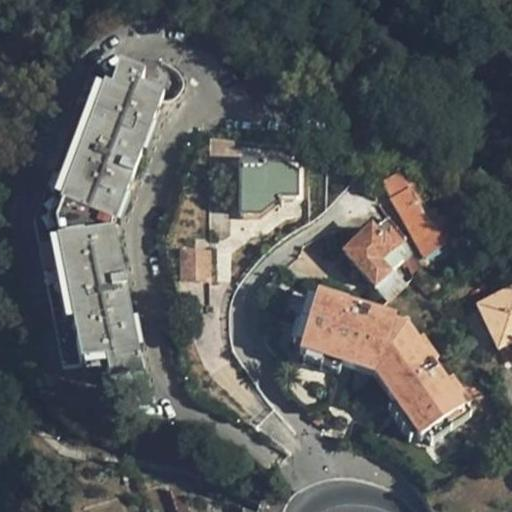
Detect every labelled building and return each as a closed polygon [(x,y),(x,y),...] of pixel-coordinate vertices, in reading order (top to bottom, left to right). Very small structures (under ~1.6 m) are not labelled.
[(124,227),(160,90),(136,84),(139,70),(114,63),(110,76),(84,70),(42,229),(89,377),(130,364),(136,383),(146,389),(166,382),(171,372),(124,227)] [(393,204),(431,183),(422,166),(384,188),(393,204)] [(298,199),(298,177),(280,170),(266,171),(265,167),(240,168),(240,218),(260,218),(278,204),(280,204),(280,199),(298,199)] [(460,237),(431,183),(393,204),(424,257),(460,237)] [(405,243),(403,239),(389,223),(373,238),(371,235),(346,258),(374,290),(401,266),(391,255),(405,243)] [(511,349),(511,293),(481,309),(505,353),(511,349)] [(315,304),(313,311),(298,357),(296,363),(303,366),(337,377),(370,389),(391,419),(413,452),(415,454),(421,450),(464,420),(472,415),(453,387),(451,388),(436,367),(439,366),(423,344),(417,347),(412,340),(392,335),(393,329),(369,321),(368,325),(346,317),(347,314),(315,304)] [(298,357),(313,311),(303,308),(287,353),(298,357)] [(337,377),(303,366),(300,374),(333,386),(337,377)] [(413,452),(391,419),(385,424),(407,456),(413,452)] [(464,420),(421,450),(426,459),(470,429),(464,420)]
